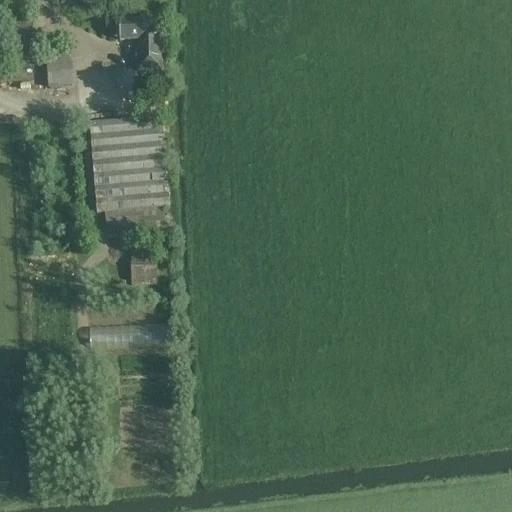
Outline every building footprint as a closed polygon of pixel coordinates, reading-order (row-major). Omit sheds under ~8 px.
[(161,73),(161,64),(160,23),(120,23),(120,42),(137,42),(137,73),(161,73)] [(7,60),(32,60),(41,60),(40,40),(32,41),(32,24),(8,25),(8,40),(6,40),(7,60)] [(77,50),(48,51),(49,87),(79,86),(77,50)] [(98,214),(105,213),(107,240),(165,236),(164,231),(170,230),(169,218),(165,219),(164,209),(171,209),(165,118),(92,124),(98,214)] [(158,288),(156,252),(131,253),(132,288),(158,288)] [(95,346),(130,347),(131,328),(116,327),(116,328),(95,328),(95,346)]
